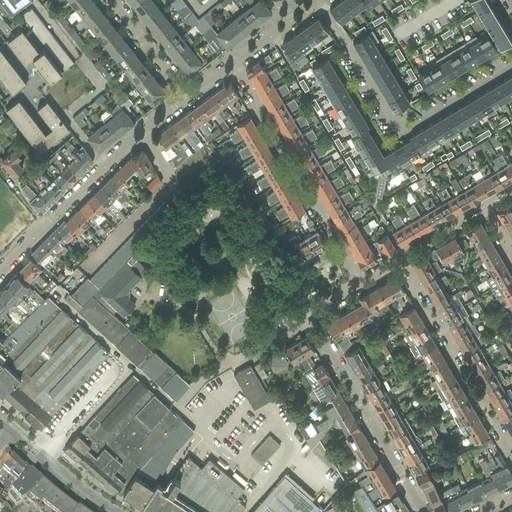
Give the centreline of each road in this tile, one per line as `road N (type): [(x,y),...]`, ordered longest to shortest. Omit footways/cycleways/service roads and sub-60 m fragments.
road 1 (residential): [(511,67),(412,126),(391,127),(318,4)]
road 2 (residential): [(360,285),(233,66)]
road 3 (residential): [(419,511),(311,316)]
road 4 (residential): [(511,452),(402,259)]
road 5 (residential): [(0,273),(142,131)]
road 6 (residential): [(188,95),(111,0)]
